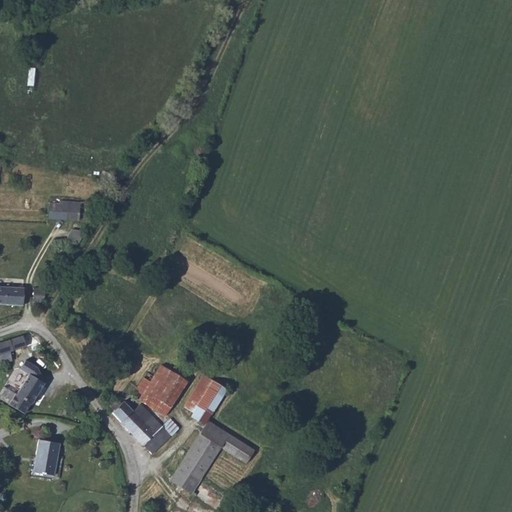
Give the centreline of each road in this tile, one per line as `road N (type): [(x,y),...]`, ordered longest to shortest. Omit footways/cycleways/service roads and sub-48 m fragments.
road 1 (unclassified): [(38,322),(135,168),(175,131),(245,0)]
road 2 (residential): [(132,511),(128,456),(38,322)]
